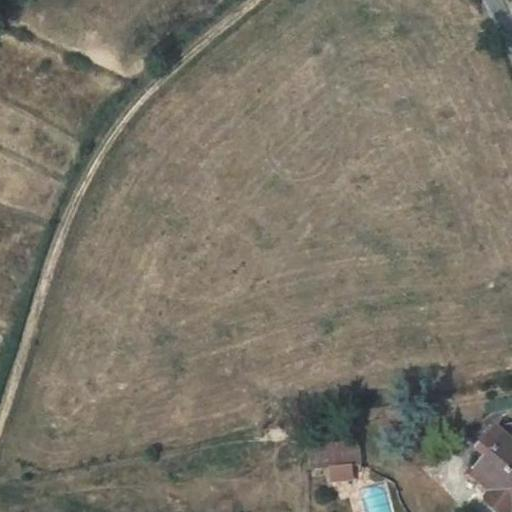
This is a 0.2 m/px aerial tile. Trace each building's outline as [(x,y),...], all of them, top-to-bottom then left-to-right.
[(429,427),(431,439),(454,435),(452,422),(429,427)] [(391,431),(366,436),(373,472),(381,470),(389,468),(398,467),(391,431)] [(366,436),(338,441),(345,477),(369,472),(373,472),(366,436)] [(511,457),(510,460),(511,462),(511,474),(505,484),(495,486),(511,500),(511,457)] [(389,468),(381,470),(384,482),(391,481),(389,468)] [(373,472),(369,472),(371,485),(384,482),(381,470),(373,472)]
